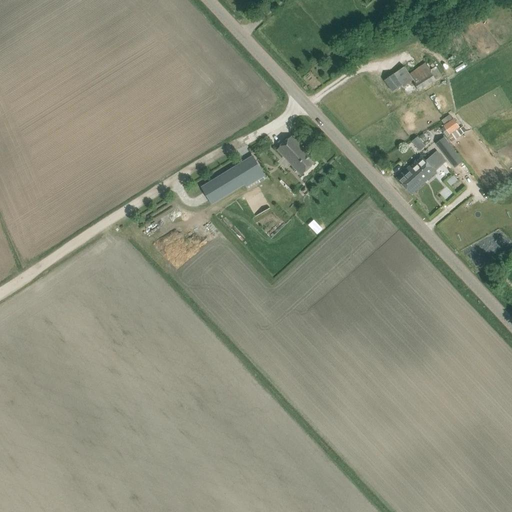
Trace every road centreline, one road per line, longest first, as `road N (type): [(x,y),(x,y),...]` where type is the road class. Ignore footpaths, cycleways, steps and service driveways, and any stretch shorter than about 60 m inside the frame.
road 1 (unclassified): [(0,292),(308,105)]
road 2 (tertiary): [(511,323),(308,105)]
road 3 (tertiary): [(308,105),(209,0)]
